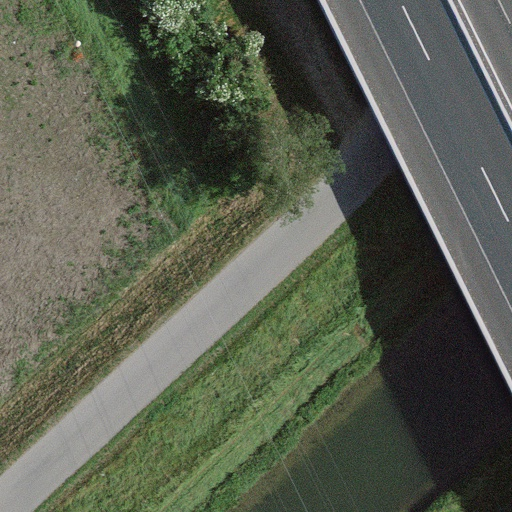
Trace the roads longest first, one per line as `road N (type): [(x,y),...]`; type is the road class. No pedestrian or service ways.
road 1 (unclassified): [(0,511),(385,149),(511,46)]
road 2 (motorway): [(393,0),(511,241)]
